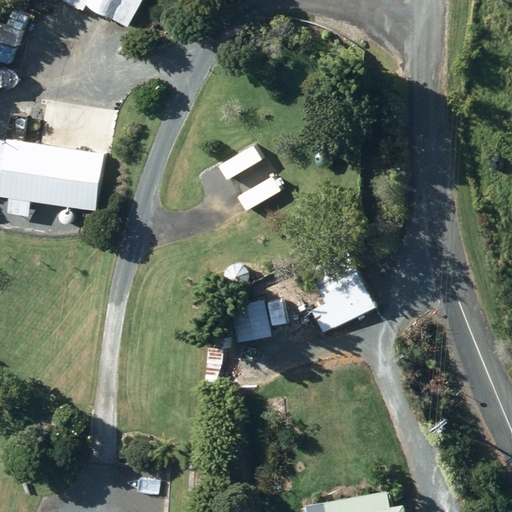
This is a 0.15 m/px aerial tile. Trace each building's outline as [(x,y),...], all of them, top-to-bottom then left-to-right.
[(90,0),(89,2),(133,25),(146,0),(90,0)] [(0,66),(0,85),(18,86),(19,68),(0,66)] [(2,194),(11,195),(8,212),(33,216),(35,199),(84,206),(92,149),(0,135),(0,188),(3,189),(2,194)] [(326,334),(377,303),(351,262),(316,283),(327,301),(312,311),(326,334)] [(271,295),(233,302),(242,343),(279,335),(271,295)] [(73,467),(36,464),(34,494),(71,497),(73,467)] [(409,511),(405,483),(331,495),(336,511),(335,511),(409,511)]
